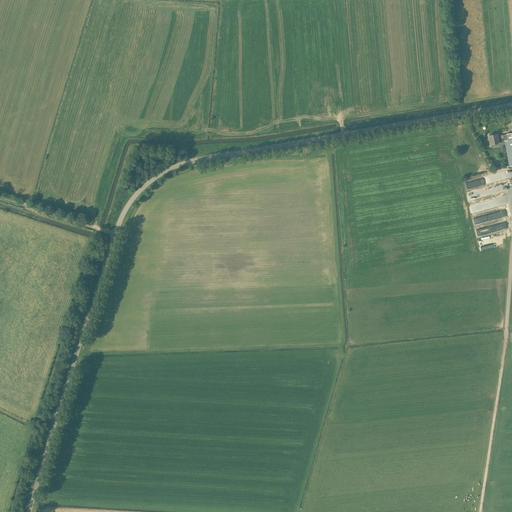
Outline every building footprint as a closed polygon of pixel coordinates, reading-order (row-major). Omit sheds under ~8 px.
[(511,164),(511,132),(507,133),(507,134),(497,136),(497,133),(488,135),(491,147),(503,145),(502,142),(505,141),(510,165),(511,164)] [(470,193),(471,200),(483,197),(482,190),(470,193)] [(472,213),(496,207),(494,200),(470,206),(472,213)] [(476,224),(507,217),(505,210),(475,217),(476,224)] [(480,246),(490,244),(489,237),(479,239),(480,246)]
